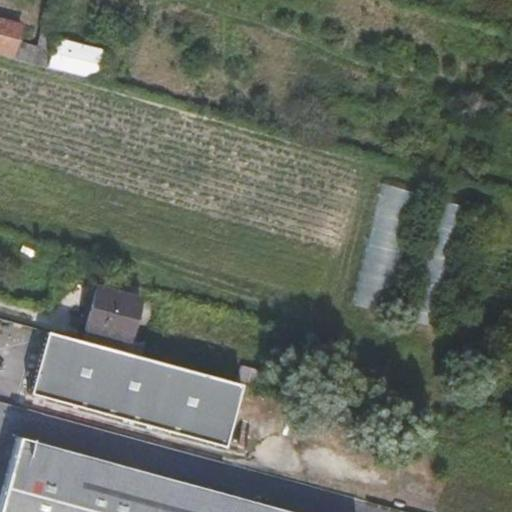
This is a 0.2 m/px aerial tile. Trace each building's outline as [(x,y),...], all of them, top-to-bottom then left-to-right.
[(47,0),(36,45),(19,40),(13,57),(46,66),(55,36),(64,0),(47,0)] [(0,53),(13,57),(19,40),(24,25),(0,17),(0,53)] [(55,36),(46,66),(95,79),(103,48),(55,36)] [(357,304),(391,309),(409,187),(375,182),(357,304)] [(412,316),(439,323),(469,205),(442,199),(412,316)] [(140,297),(95,286),(85,328),(129,339),(140,297)] [(226,446),(242,383),(194,371),(46,330),(29,393),(226,446)] [(0,511),(295,511),(18,436),(0,502),(0,511)]
